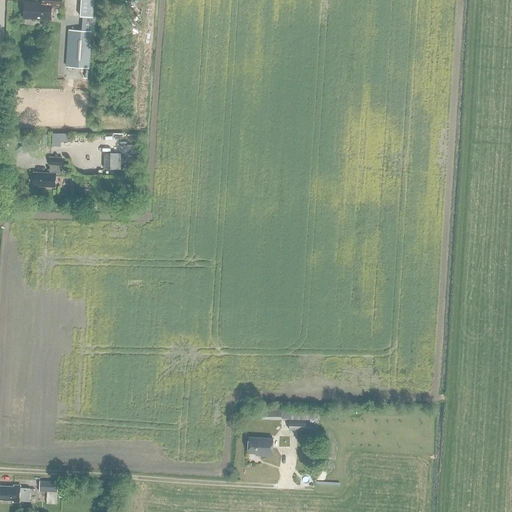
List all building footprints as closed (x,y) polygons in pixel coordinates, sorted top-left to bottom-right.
[(62,7),(62,0),(43,0),(43,3),(25,2),(24,19),(52,20),(53,7),(62,7)] [(95,0),(94,0),(82,0),(81,17),(94,18),(95,0)] [(93,32),(70,30),(68,68),(90,69),(93,32)] [(72,145),(72,132),(56,132),(56,145),(72,145)] [(119,170),(120,153),(104,153),(103,169),(119,170)] [(55,187),(56,174),(61,175),(62,158),(50,158),(49,165),(50,165),(50,174),(34,173),(33,186),(55,187)] [(261,409),(261,419),(288,420),(288,430),(317,431),(318,411),(261,409)] [(272,457),(274,439),(250,437),(249,453),(263,454),(263,456),(272,457)] [(38,492),(57,493),(57,482),(39,481),(38,492)] [(30,489),(20,488),(20,486),(14,486),(14,487),(0,487),(0,491),(0,499),(13,500),(13,502),(20,502),(20,501),(30,502),(30,489)]
